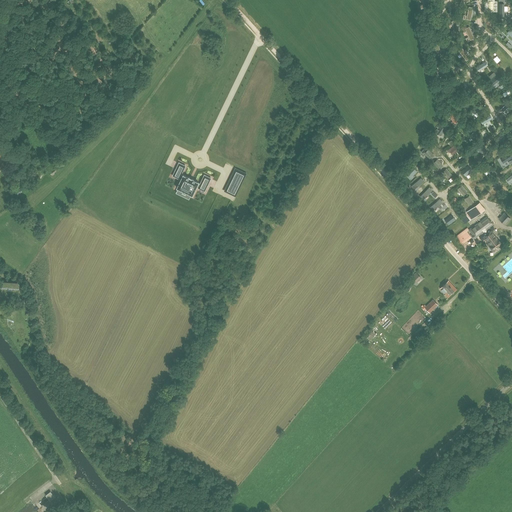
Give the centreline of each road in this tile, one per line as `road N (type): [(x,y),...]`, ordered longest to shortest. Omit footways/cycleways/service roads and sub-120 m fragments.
road 1 (track): [(443,242),(228,0)]
road 2 (track): [(0,322),(93,460),(146,511)]
road 3 (unclassified): [(380,511),(511,381)]
road 4 (track): [(0,365),(72,482),(106,511)]
